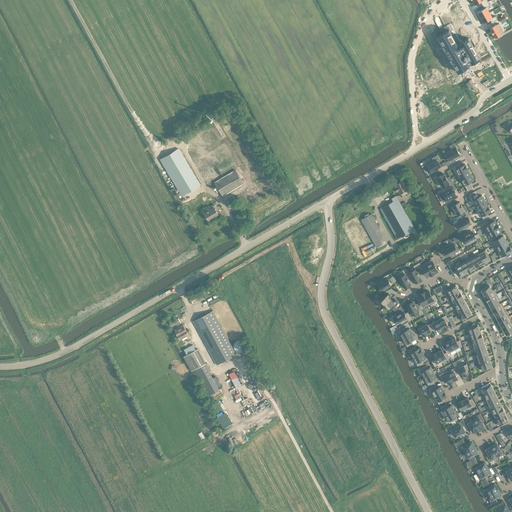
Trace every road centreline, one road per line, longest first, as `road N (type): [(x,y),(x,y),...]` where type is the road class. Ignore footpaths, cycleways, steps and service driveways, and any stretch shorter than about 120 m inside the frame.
road 1 (tertiary): [(0,366),(37,362),(87,340),(248,245)]
road 2 (tertiary): [(321,292),(333,333),(427,511)]
road 3 (tertiary): [(483,98),(475,112),(337,194)]
road 4 (tertiary): [(483,98),(356,172)]
road 5 (unknown): [(277,404),(331,511)]
